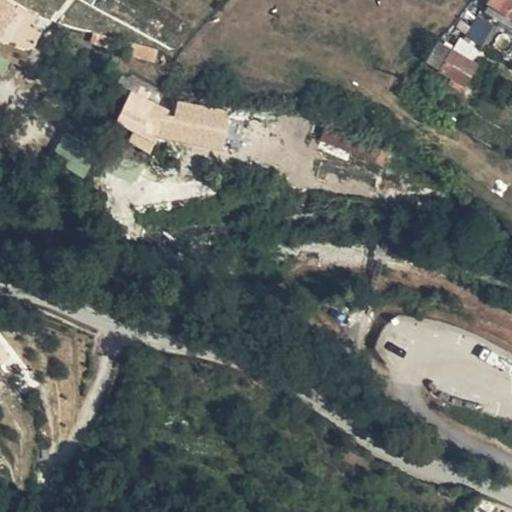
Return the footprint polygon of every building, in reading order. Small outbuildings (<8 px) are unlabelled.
[(6,0),(0,0),(0,13),(13,23),(22,11),(6,0)] [(490,18),(473,39),(480,45),(483,42),(488,47),(501,26),(490,18)] [(167,40),(114,29),(112,43),(165,53),(167,40)] [(453,39),(438,57),(457,73),(469,83),(484,66),(465,49),(453,39)] [(473,39),(465,49),(484,66),(492,55),(480,45),(473,39)] [(0,75),(3,77),(10,57),(0,53),(0,75)] [(469,83),(457,73),(453,77),(465,88),(469,83)] [(130,78),(125,80),(126,82),(131,99),(130,105),(125,115),(133,118),(144,122),(160,88),(135,77),(133,77),(130,78)] [(388,156),(394,142),(363,128),(334,118),(327,136),(355,146),(365,145),(388,156)] [(149,138),(152,131),(154,126),(144,122),(138,135),(149,138)] [(142,161),(148,150),(145,150),(124,142),(124,136),(117,133),(106,158),(136,172),(142,161)] [(124,142),(145,150),(149,138),(138,135),(134,140),(126,136),(124,136),(124,142)] [(153,153),(148,150),(142,161),(159,167),(162,160),(152,155),(153,153)] [(0,404),(23,385),(0,358),(0,404)]
